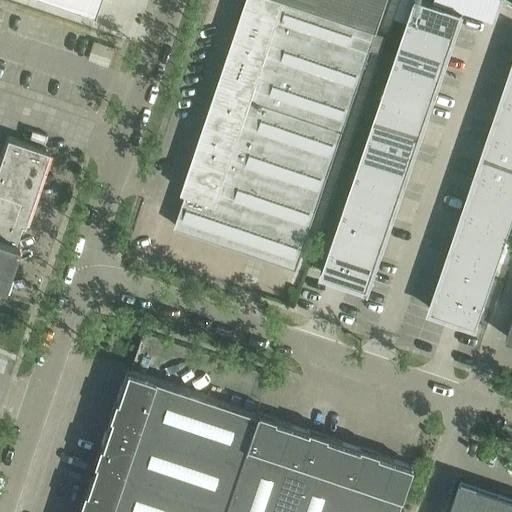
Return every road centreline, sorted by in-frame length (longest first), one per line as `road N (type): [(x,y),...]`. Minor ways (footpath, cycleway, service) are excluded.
road 1 (unclassified): [(511,415),(117,282),(90,285)]
road 2 (unclassified): [(90,285),(91,241),(172,0)]
road 3 (unclassified): [(0,511),(67,309),(90,285)]
